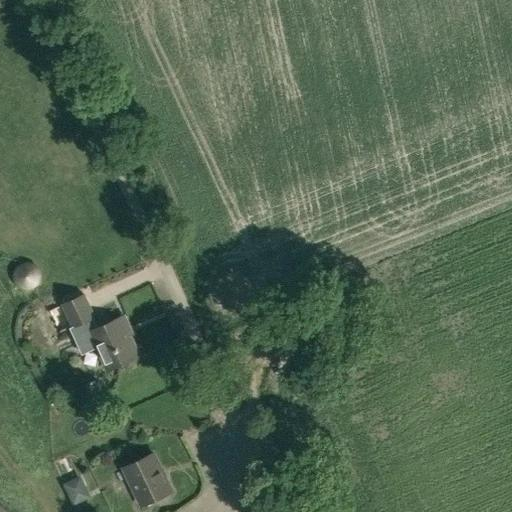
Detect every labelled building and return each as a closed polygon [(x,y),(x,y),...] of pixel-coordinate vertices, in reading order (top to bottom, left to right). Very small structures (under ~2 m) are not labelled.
[(60,333),(73,327),(92,319),(95,317),(85,295),(50,312),(60,333)] [(108,370),(124,363),(126,366),(129,367),(138,363),(139,359),(138,356),(139,356),(122,318),(91,332),(97,346),(108,370)] [(83,352),(97,346),(91,332),(97,329),(92,319),(72,328),(83,352)] [(153,454),(124,468),(143,506),(171,493),(153,454)] [(81,505),(96,497),(85,476),(70,484),(81,505)]
